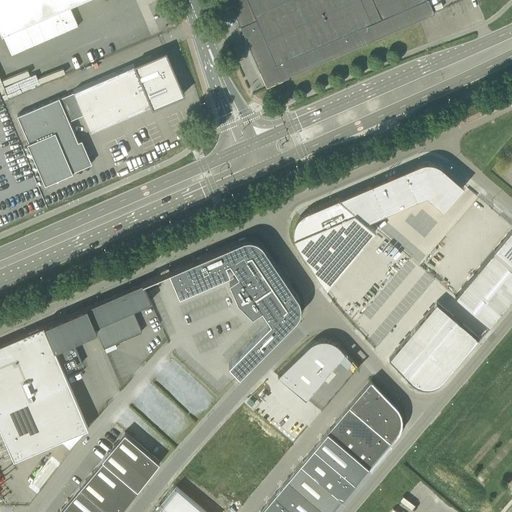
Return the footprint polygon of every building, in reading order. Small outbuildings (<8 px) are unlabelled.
[(78,0),(0,0),(0,27),(3,33),(11,54),(78,25),(69,4),(78,0)] [(342,55),(341,52),(344,51),(344,52),(434,13),(428,0),(229,0),(261,74),(266,87),(289,77),(289,76),(334,56),(333,55),(336,54),(337,57),(342,55)] [(184,93),(183,91),(166,50),(73,90),(74,92),(80,107),(90,130),(151,104),(152,107),(184,93)] [(80,107),(74,92),(62,97),(61,95),(21,112),(50,176),(89,159),(67,113),(80,107)] [(447,169),(442,165),(440,163),(436,162),(433,160),(430,160),(426,160),(423,161),(419,162),(417,163),(417,164),(392,174),(389,175),(388,176),(387,177),(387,179),(387,180),(374,186),(373,185),(372,184),(371,184),(369,184),(368,184),(366,185),(366,186),(342,197),(341,196),(339,197),(366,220),(369,219),(368,219),(379,214),(379,215),(382,213),(383,212),(384,211),(384,210),(384,208),(397,202),(397,203),(398,204),(400,205),(401,205),(402,204),(405,203),(427,193),(441,205),(441,206),(443,208),(446,205),(445,205),(463,184),(447,169)] [(293,225),(292,229),(292,233),(293,236),(295,240),(325,285),(374,227),(366,220),(339,197),(337,196),(306,209),(303,211),(300,213),(297,215),(295,218),(294,222),(293,225)] [(455,295),(454,295),(489,324),(496,316),(508,301),(511,296),(511,227),(455,295)] [(282,309),(286,313),(293,319),(294,318),(295,318),(296,316),(297,316),(298,314),(298,313),(299,312),(299,311),(299,310),(300,309),(300,307),(300,306),(300,305),(300,304),(300,303),(300,302),(300,300),(299,299),(298,298),(298,296),(297,295),(263,245),(262,244),(261,242),(260,242),(258,241),(256,239),(255,239),(254,238),(252,238),(251,238),(249,238),(248,238),(246,238),(245,238),(242,239),(239,240),(243,249),(245,253),(233,258),(233,259),(243,274),(232,282),(239,298),(248,306),(255,301),(259,307),(264,304),(273,318),(282,309)] [(245,253),(243,249),(239,240),(170,270),(169,270),(169,271),(179,294),(230,272),(226,262),(233,259),(233,258),(245,253)] [(156,278),(144,281),(145,286),(158,283),(156,278)] [(150,301),(142,282),(86,306),(97,330),(104,347),(142,330),(132,309),(150,301)] [(436,301),(424,315),(441,330),(446,325),(454,315),(436,301)] [(86,306),(44,324),(63,370),(83,362),(73,339),(97,330),(86,306)] [(293,319),(286,313),(282,309),(273,318),(229,363),(239,373),(293,319)] [(424,315),(412,330),(429,344),(441,330),(424,315)] [(429,344),(425,350),(449,371),(451,369),(455,364),(463,355),(447,342),(455,333),(463,323),(454,315),(446,325),(441,330),(429,344)] [(455,333),(447,342),(463,355),(463,354),(464,353),(469,348),(478,337),(463,323),(455,333)] [(0,413),(2,418),(0,419),(0,426),(13,458),(88,426),(63,370),(44,324),(0,343),(0,413)] [(412,330),(400,344),(417,358),(425,350),(429,344),(412,330)] [(307,345),(278,374),(306,398),(345,351),(343,349),(340,346),(339,344),(337,343),(335,342),(333,341),(331,340),(329,339),(327,338),(325,338),(323,338),(320,338),(318,339),(316,339),(314,340),(312,341),(310,343),(309,344),(307,345)] [(400,344),(389,357),(405,374),(412,365),(417,358),(400,344)] [(412,365),(405,374),(410,379),(411,380),(412,381),(413,382),(416,384),(420,385),(424,386),(427,386),(431,386),(434,385),(438,383),(441,381),(443,378),(448,373),(449,371),(425,350),(417,358),(412,365)] [(307,428),(321,411),(306,398),(278,374),(262,389),(307,428)] [(371,379),(349,405),(390,440),(396,433),(399,428),(401,423),(401,417),(400,412),(397,407),(371,379)] [(294,444),(307,428),(262,389),(247,405),(294,444)] [(280,461),(294,444),(247,405),(233,421),(280,461)] [(390,440),(349,405),(327,431),(369,466),(383,449),(380,447),(383,444),(386,442),(390,441),(390,440)] [(266,477),(280,461),(233,421),(218,437),(266,477)] [(124,431),(113,445),(148,474),(159,461),(124,431)] [(355,482),(369,466),(327,431),(314,447),(355,482)] [(252,494),(266,477),(218,437),(204,453),(252,494)] [(148,474),(113,445),(102,458),(103,459),(137,488),(148,474)] [(355,482),(314,447),(300,462),(342,498),(355,482)] [(238,510),(252,494),(204,453),(189,469),(238,510)] [(137,488),(103,459),(91,473),(127,502),(137,488)] [(329,511),(342,498),(300,462),(287,478),(327,511),(329,511)] [(206,511),(236,511),(238,510),(189,469),(176,486),(206,511)] [(91,473),(80,486),(110,511),(118,511),(127,502),(91,473)] [(274,494),(295,511),(327,511),(287,478),(274,494)] [(110,511),(80,486),(68,501),(81,511),(110,511)] [(173,511),(206,511),(176,486),(162,502),(173,511)] [(261,509),(263,511),(295,511),(274,494),(261,509)] [(81,511),(68,501),(58,511),(81,511)] [(173,511),(162,502),(154,511),(173,511)]
